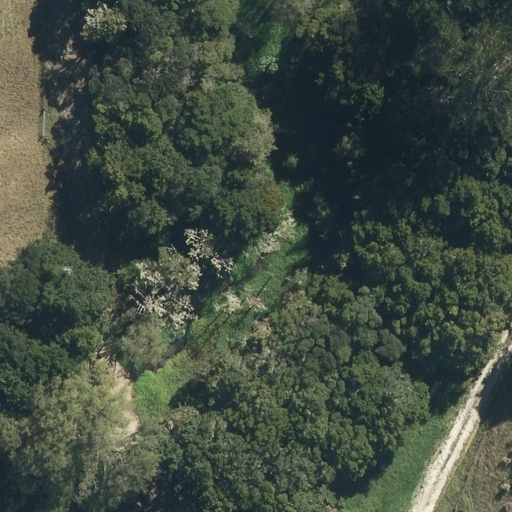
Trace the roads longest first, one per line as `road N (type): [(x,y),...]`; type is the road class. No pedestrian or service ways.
road 1 (track): [(181,511),(111,377),(86,172),(86,0)]
road 2 (track): [(421,511),(511,337)]
